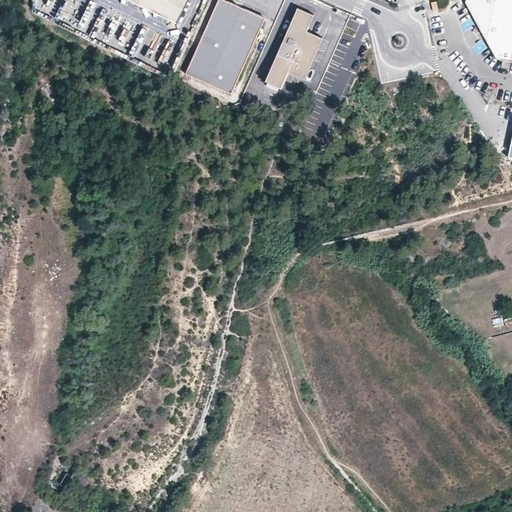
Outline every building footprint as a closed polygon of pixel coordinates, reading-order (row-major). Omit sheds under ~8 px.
[(68,20),(75,0),(74,0),(63,0),(58,16),(68,20)] [(186,0),(129,0),(175,22),(186,0)] [(222,0),(216,0),(183,73),(229,94),(263,17),(222,0)] [(433,11),(439,9),(436,0),(435,0),(431,1),(433,11)] [(511,0),(465,0),(465,4),(469,11),(492,53),(495,60),(509,61),(511,61),(511,0)] [(301,44),(313,16),(297,9),(265,82),(281,89),(288,73),(304,80),(322,38),(310,34),(305,46),(301,44)] [(446,181),(425,87),(349,104),(369,198),(446,181)]
